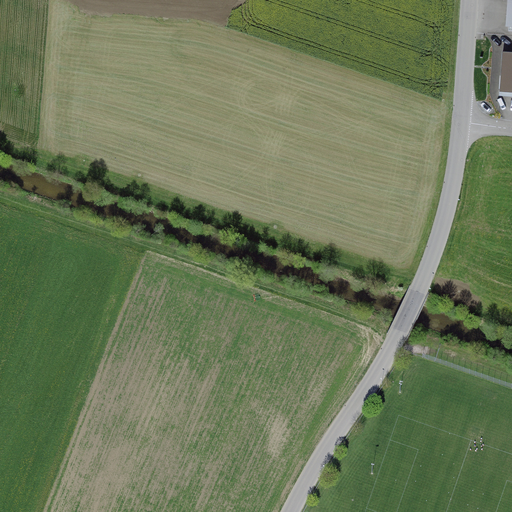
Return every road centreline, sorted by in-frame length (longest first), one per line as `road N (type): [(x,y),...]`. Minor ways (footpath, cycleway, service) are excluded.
road 1 (residential): [(462,122),(451,198),(418,290),(291,511)]
road 2 (residential): [(470,0),(462,122)]
